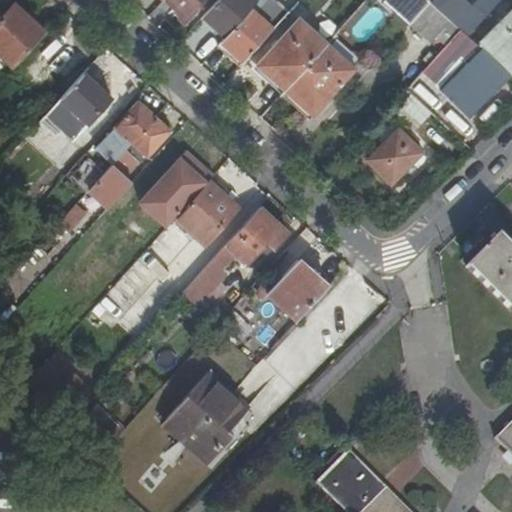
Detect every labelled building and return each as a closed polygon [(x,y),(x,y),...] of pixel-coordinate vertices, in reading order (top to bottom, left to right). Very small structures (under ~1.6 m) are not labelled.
[(5,0),(0,5),(0,55),(9,64),(41,28),(9,0),(5,0)] [(158,0),(178,18),(195,0),(158,0)] [(206,0),(196,11),(220,32),(249,0),(206,0)] [(249,0),(220,32),(216,37),(237,57),(284,5),(278,0),(249,0)] [(324,9),(329,0),(310,0),(309,1),(324,9)] [(381,0),(406,21),(407,20),(424,0),(381,0)] [(427,0),(424,0),(407,20),(429,40),(433,36),(440,42),(456,26),(427,0)] [(468,0),(460,9),(474,21),(492,1),(491,0),(468,0)] [(474,37),(506,71),(511,64),(511,8),(507,4),(474,37)] [(292,14),(249,60),(279,86),(322,39),(292,14)] [(350,66),(322,39),(279,86),(308,112),(350,66)] [(465,114),(506,71),(471,40),(458,53),(461,56),(434,84),(465,114)] [(106,93),(79,68),(40,110),(67,134),(81,118),(82,119),(106,93)] [(401,86),(383,106),(407,127),(425,108),(401,86)] [(128,137),(153,109),(135,93),(109,121),(111,123),(128,137)] [(168,122),(153,109),(128,137),(108,159),(86,184),(105,203),(131,173),(126,169),(168,122)] [(308,141),(331,163),(349,143),(326,122),(308,141)] [(128,137),(111,123),(90,143),(108,159),(128,137)] [(362,156),(387,179),(417,148),(392,125),(362,156)] [(174,154),(201,178),(204,174),(207,170),(180,146),(174,154)] [(171,211),(201,178),(174,154),(134,199),(161,223),(171,211)] [(201,178),(171,211),(202,238),(234,201),(204,174),(201,178)] [(83,207),(73,199),(55,219),(65,227),(83,207)] [(281,226),(253,202),(180,286),(177,289),(189,300),(191,302),(197,294),(210,281),(214,271),(217,264),(225,255),(229,251),(241,262),(261,240),(266,244),(281,226)] [(511,261),(491,240),(457,273),(511,329),(511,261)] [(263,290),(293,316),(323,283),(294,255),(263,290)] [(85,310),(96,330),(124,315),(113,295),(85,310)] [(213,324),(223,333),(241,314),(230,305),(213,324)] [(18,386),(53,430),(71,409),(96,381),(56,342),(18,386)] [(240,401),(200,366),(159,411),(204,452),(231,423),(225,418),(240,401)] [(71,409),(53,430),(84,468),(107,441),(71,409)] [(511,413),(489,437),(511,459),(511,413)] [(341,449),(309,481),(339,511),(404,511),(391,499),(341,449)] [(400,463),(410,475),(423,465),(413,453),(400,463)]
